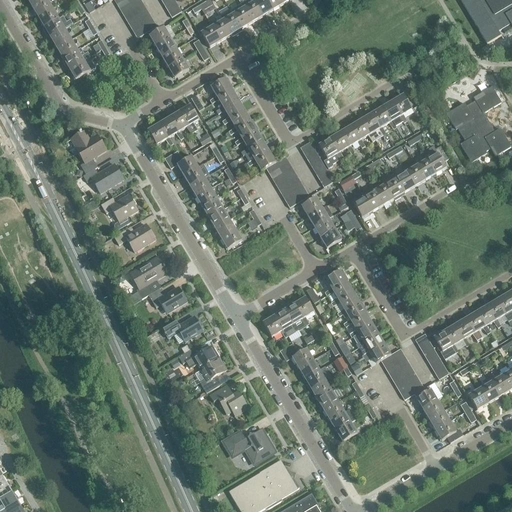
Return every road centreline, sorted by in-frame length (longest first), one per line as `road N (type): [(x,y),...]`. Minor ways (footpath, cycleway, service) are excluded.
road 1 (secondary): [(194,511),(36,169)]
road 2 (residential): [(354,511),(237,317)]
road 3 (residential): [(237,317),(125,125)]
road 4 (residential): [(509,276),(405,336),(352,249)]
road 5 (residential): [(125,125),(64,110),(0,6)]
